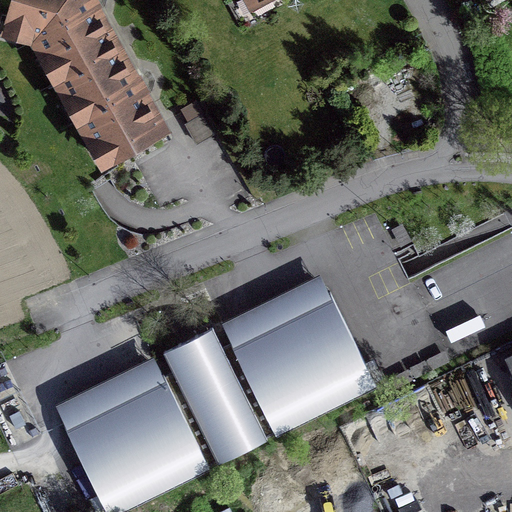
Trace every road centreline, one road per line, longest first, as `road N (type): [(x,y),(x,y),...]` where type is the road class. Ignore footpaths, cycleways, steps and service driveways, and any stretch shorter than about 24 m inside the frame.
road 1 (residential): [(454,166),(365,188),(38,325)]
road 2 (residential): [(454,166),(452,64),(417,0)]
